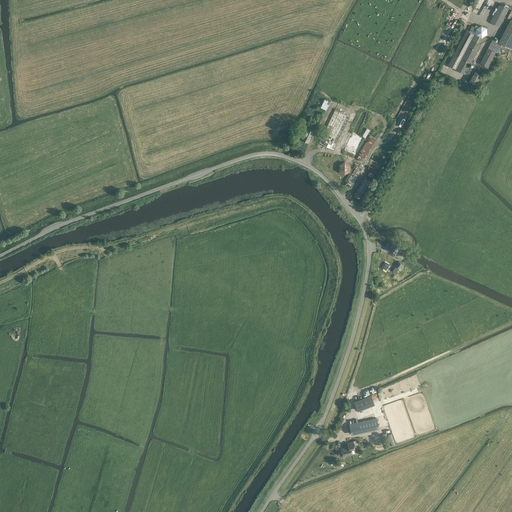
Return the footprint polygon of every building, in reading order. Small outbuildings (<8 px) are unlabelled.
[(480,15),(486,0),(480,0),(475,12),(480,15)] [(500,26),(509,8),(500,3),(491,21),(500,26)] [(511,20),(510,20),(499,42),(511,48),(511,20)] [(473,26),(470,31),(482,37),(482,36),(487,33),(487,27),(484,26),(479,26),(478,28),(473,26)] [(482,37),(470,31),(467,30),(449,65),(466,74),(466,73),(473,76),(470,80),(476,84),(481,74),(475,71),(475,72),(468,69),(481,44),(479,43),(482,37)] [(499,48),(502,44),(493,39),(491,43),(499,48)] [(488,66),(496,52),(488,48),(481,62),(488,66)] [(327,110),(331,100),(325,98),(321,107),(327,110)] [(320,142),(335,149),(350,115),(335,108),(320,142)] [(307,126),(301,138),(309,143),(315,130),(307,126)] [(363,136),(368,138),(357,158),(363,161),(376,138),(368,133),(370,129),(367,128),(363,136)] [(344,150),(357,155),(365,137),(352,131),(344,150)] [(342,160),(338,170),(347,174),(352,165),(342,160)] [(355,164),(346,180),(353,184),(362,168),(355,164)] [(370,169),(367,176),(374,179),(377,172),(370,169)] [(364,176),(355,196),(363,200),(372,180),(364,176)] [(393,243),(391,246),(392,249),(392,250),(396,252),(399,251),(399,253),(401,254),(402,252),(400,250),(402,248),(400,244),(397,242),(393,243)] [(386,262),(383,268),(395,276),(402,264),(398,261),(395,267),(386,262)] [(354,401),(357,409),(374,403),(371,394),(354,401)] [(352,433),(379,427),(377,417),(349,423),(352,433)] [(352,449),(355,448),(354,441),(347,443),(348,446),(341,448),(343,455),(353,453),(352,449)]
